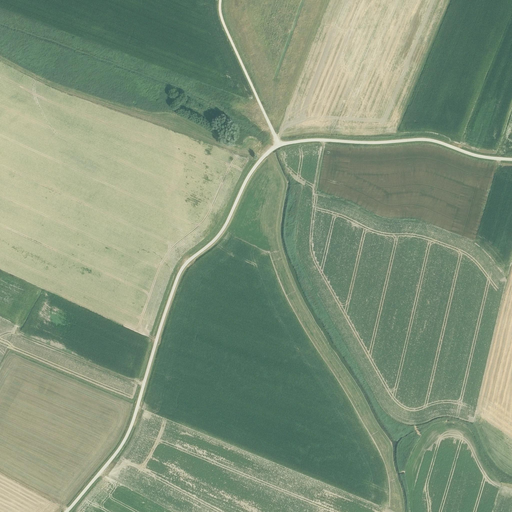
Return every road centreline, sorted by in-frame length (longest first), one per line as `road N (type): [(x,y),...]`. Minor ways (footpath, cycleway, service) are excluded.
road 1 (unclassified): [(66,511),(128,433),(179,272),(215,239),(251,171),(279,145)]
road 2 (unclassified): [(279,145),(424,139),(511,159)]
road 3 (unclassified): [(279,145),(224,26),(220,0)]
road 4 (track): [(144,383),(18,334)]
